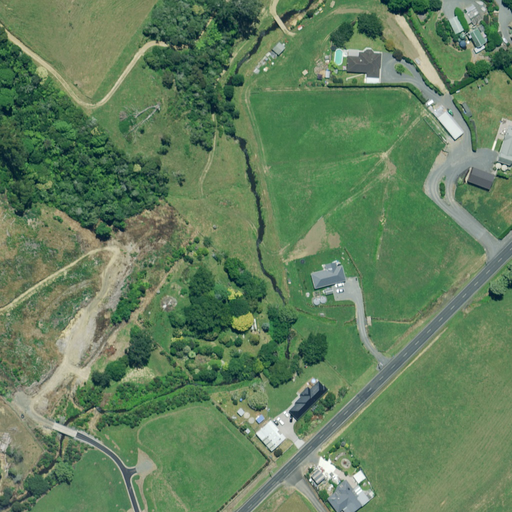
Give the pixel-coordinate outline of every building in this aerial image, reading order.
[(473,22),(476,28),(481,24),(480,22),(483,19),(475,5),(466,10),(468,13),(463,16),(468,25),(473,22)] [(465,30),(458,16),(449,20),(456,34),(465,30)] [(486,43),(477,28),(468,33),(476,48),(486,43)] [(286,48),(280,43),(273,50),(279,55),(286,48)] [(372,50),(365,50),(365,53),(359,52),(359,57),(348,56),(347,72),(366,73),(366,78),(378,78),(379,65),(380,65),(381,54),(372,53),(372,50)] [(470,111),(465,103),(462,105),(467,113),(470,111)] [(441,106),(434,112),(456,139),(464,133),(441,106)] [(511,126),(509,125),(497,162),(511,166),(511,126)] [(509,167),(497,163),(495,168),(507,172),(509,167)] [(286,439),(270,421),(256,434),(272,451),(286,439)] [(318,470),(312,476),(318,484),(325,477),(318,470)] [(335,492),(327,499),(337,511),(339,511),(343,510),(344,511),(354,511),(369,500),(358,486),(353,489),(346,480),(333,490),(335,492)]
